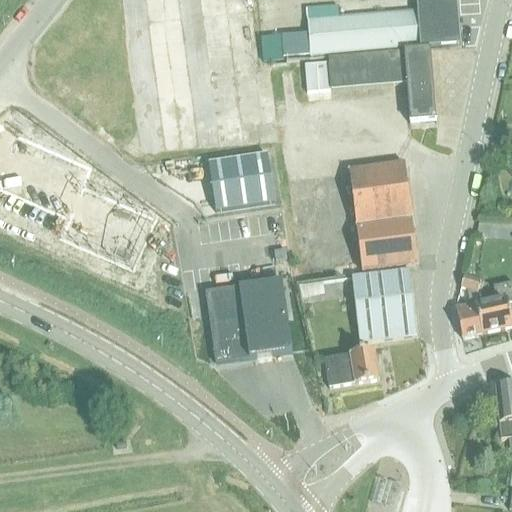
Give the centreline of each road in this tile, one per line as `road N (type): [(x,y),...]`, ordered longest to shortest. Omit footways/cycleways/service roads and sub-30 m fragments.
road 1 (residential): [(453,384),(437,308),(504,0)]
road 2 (secondary): [(275,495),(176,406),(78,339),(0,304)]
road 3 (track): [(0,480),(228,448)]
road 4 (tertiary): [(275,495),(402,411)]
